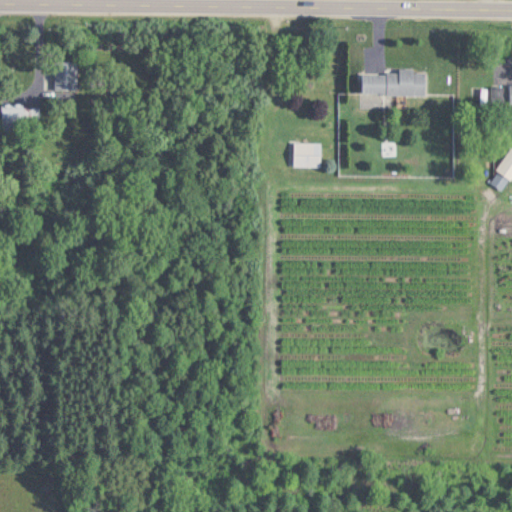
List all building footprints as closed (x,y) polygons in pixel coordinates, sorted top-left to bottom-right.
[(77,89),(77,61),(54,61),(54,89),(77,89)] [(361,93),(426,93),(426,69),(361,70),(361,93)] [(1,130),(22,130),(22,104),(1,104),(1,130)] [(276,132),(312,132),(312,113),(276,113),(276,132)] [(321,141),(293,141),(293,166),(321,166),(321,141)] [(495,170),(511,180),(511,178),(511,147),(510,146),(495,170)]
